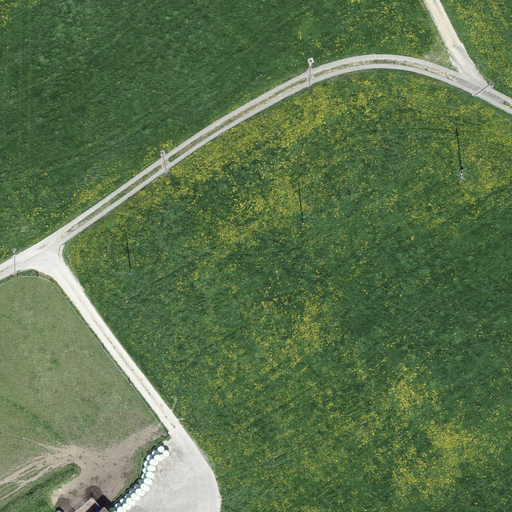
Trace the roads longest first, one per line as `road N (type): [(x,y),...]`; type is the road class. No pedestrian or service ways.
road 1 (track): [(0,272),(228,120),(317,76),(381,66),(468,83),(511,108)]
road 2 (track): [(41,249),(208,481),(215,511)]
